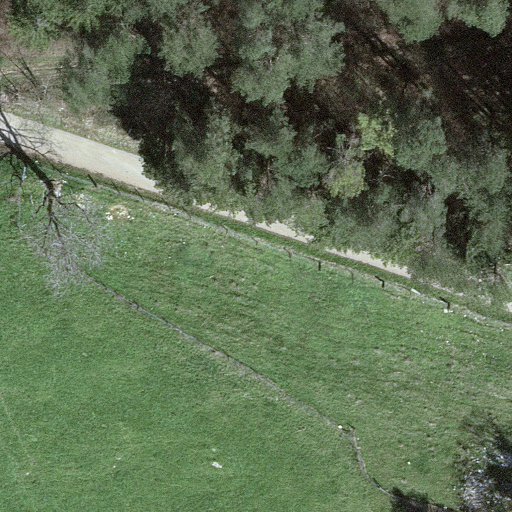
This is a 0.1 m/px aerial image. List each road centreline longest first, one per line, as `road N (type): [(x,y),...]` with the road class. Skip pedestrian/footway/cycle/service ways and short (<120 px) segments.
road 1 (track): [(511,294),(0,126)]
road 2 (track): [(0,83),(511,27)]
